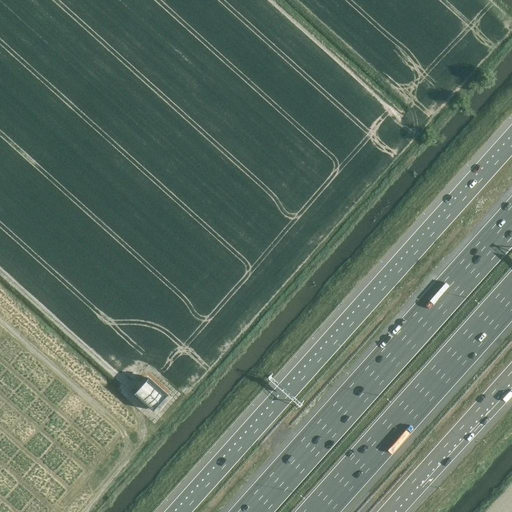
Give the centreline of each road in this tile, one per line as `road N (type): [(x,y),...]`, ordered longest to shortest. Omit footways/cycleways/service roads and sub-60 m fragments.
road 1 (motorway): [(511,143),(182,511)]
road 2 (motorway): [(511,216),(248,511)]
road 3 (motorway): [(320,511),(511,298)]
road 4 (motorway): [(386,511),(511,371)]
